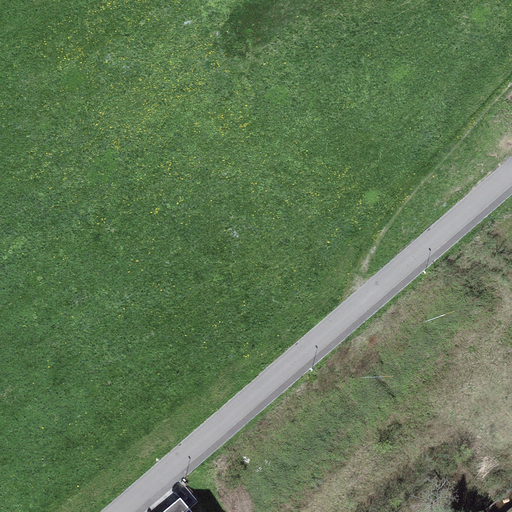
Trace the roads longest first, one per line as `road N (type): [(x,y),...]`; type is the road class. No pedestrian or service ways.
road 1 (residential): [(113,511),(511,171)]
road 2 (track): [(355,309),(357,257),(384,211),(511,74)]
